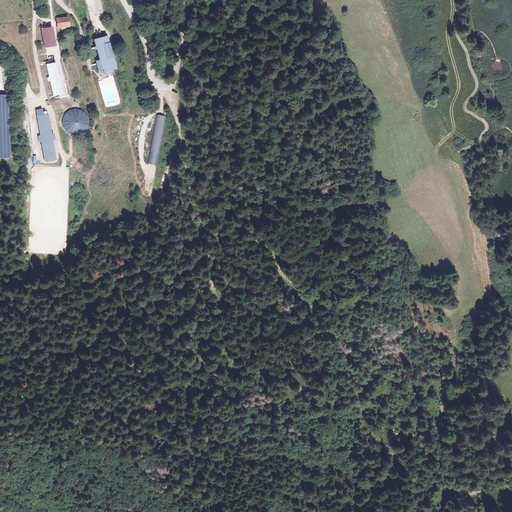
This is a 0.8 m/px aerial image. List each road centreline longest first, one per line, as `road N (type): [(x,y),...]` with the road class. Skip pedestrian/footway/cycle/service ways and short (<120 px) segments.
road 1 (track): [(179,129),(154,213),(82,342),(69,420)]
road 2 (track): [(208,223),(257,238),(329,326),(354,436)]
road 3 (unclassified): [(123,0),(152,78),(163,86),(176,68),(186,0)]
